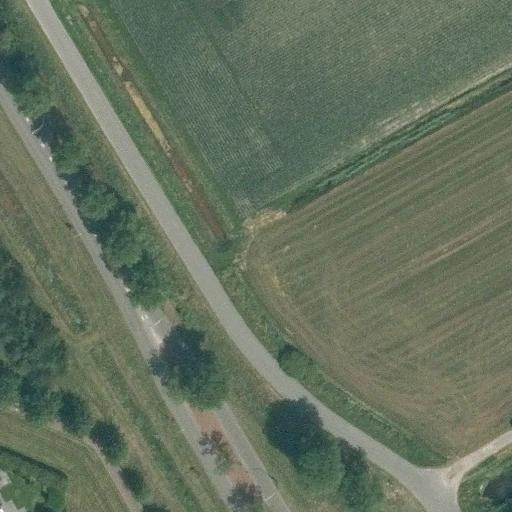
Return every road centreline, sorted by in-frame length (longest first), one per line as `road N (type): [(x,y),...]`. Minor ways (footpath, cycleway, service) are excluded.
road 1 (unclassified): [(438,511),(261,369),(34,0)]
road 2 (secondary): [(137,309),(70,177),(0,68)]
road 3 (secondary): [(277,511),(173,337),(137,309)]
road 4 (secondary): [(137,309),(177,414),(234,511)]
